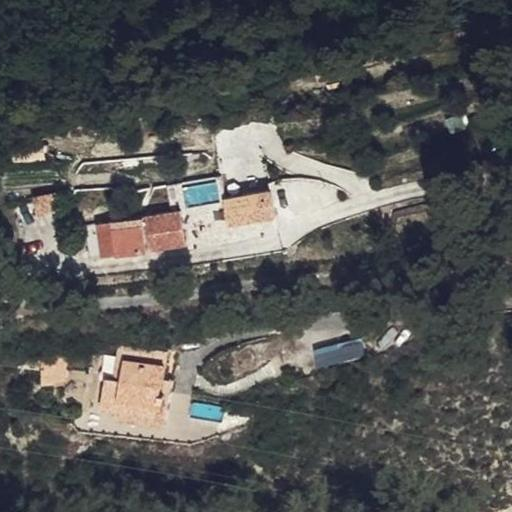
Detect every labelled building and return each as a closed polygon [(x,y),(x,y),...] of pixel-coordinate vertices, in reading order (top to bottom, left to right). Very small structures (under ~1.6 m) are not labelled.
[(35,217),(54,212),(49,194),(30,199),(35,217)] [(277,218),(273,195),(229,203),(233,225),(277,218)] [(116,229),(114,220),(87,224),(95,261),(191,245),(185,212),(145,218),(145,222),(128,225),(127,221),(119,223),(120,228),(116,229)] [(361,342),(313,347),(315,365),(363,360),(361,342)] [(172,396),(158,393),(160,381),(163,358),(119,349),(113,381),(105,380),(99,404),(142,412),(142,418),(168,423),(172,396)] [(174,384),(160,381),(158,393),(172,396),(174,384)]
